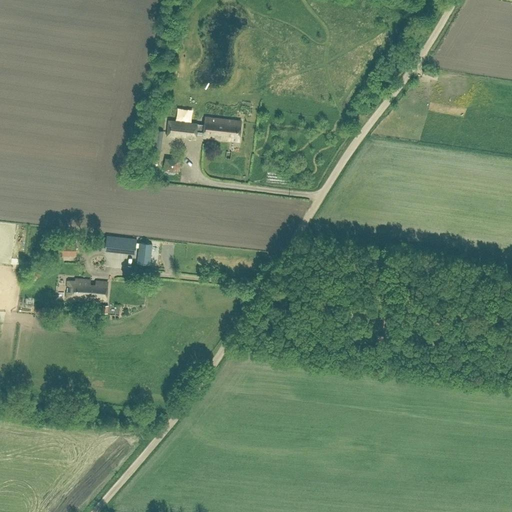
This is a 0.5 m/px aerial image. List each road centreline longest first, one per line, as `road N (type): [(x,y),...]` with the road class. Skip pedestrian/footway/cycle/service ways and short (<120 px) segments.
road 1 (track): [(95,511),(204,377),(283,258)]
road 2 (track): [(283,258),(453,0)]
